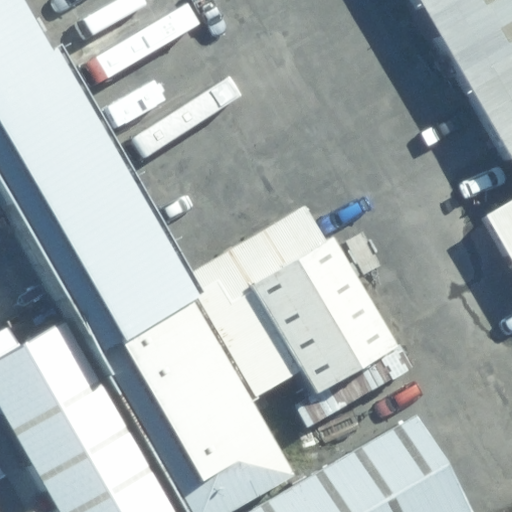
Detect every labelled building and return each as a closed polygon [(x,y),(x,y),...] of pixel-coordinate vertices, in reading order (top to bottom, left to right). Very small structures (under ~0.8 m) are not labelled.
[(26,0),(0,0),(0,170),(198,511),(229,511),(300,471),(26,0)] [(511,0),(426,0),(511,147),(511,196),(492,209),(511,243),(511,0)] [(386,350),(319,235),(245,278),(311,392),(386,350)] [(166,511),(58,323),(10,351),(0,333),(0,432),(46,511),(166,511)] [(300,471),(229,511),(474,511),(475,511),(413,406),(300,471)]
